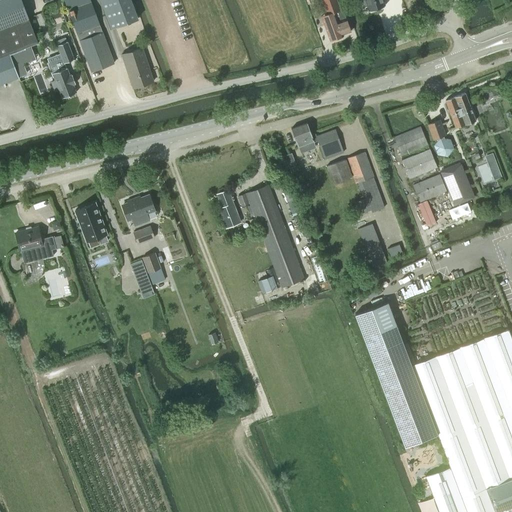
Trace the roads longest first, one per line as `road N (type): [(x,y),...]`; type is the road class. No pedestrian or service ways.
road 1 (tertiary): [(0,179),(313,103),(467,55)]
road 2 (unclassified): [(0,141),(354,56),(450,22)]
road 3 (track): [(163,139),(267,411),(243,423)]
road 4 (unclassified): [(0,193),(305,117)]
road 5 (unclassified): [(332,110),(473,72),(467,55)]
